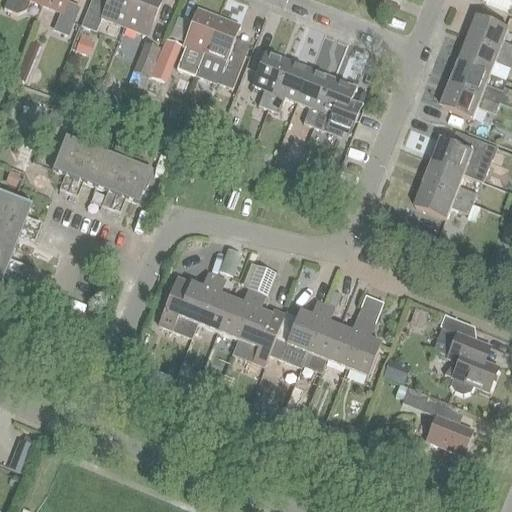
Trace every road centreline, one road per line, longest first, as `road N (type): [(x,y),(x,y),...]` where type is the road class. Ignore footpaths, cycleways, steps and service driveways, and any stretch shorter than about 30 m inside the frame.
road 1 (residential): [(148,278),(163,239),(185,221),(340,256),(414,53)]
road 2 (residential): [(277,511),(87,432)]
road 3 (residential): [(87,432),(148,278)]
road 4 (residential): [(414,53),(280,0)]
